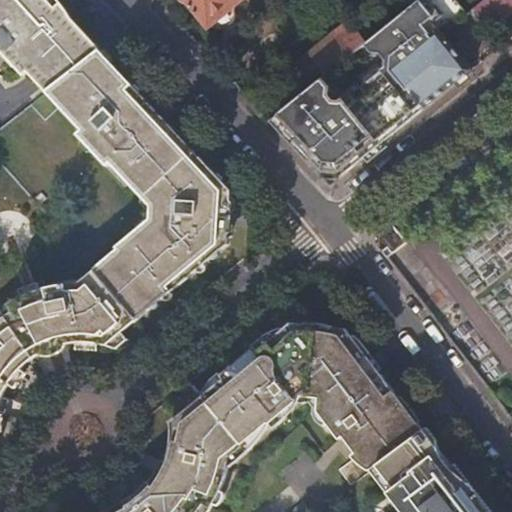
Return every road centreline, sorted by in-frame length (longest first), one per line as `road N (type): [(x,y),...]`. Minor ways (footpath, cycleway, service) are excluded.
road 1 (residential): [(332,230),(122,0)]
road 2 (residential): [(511,458),(332,230)]
road 3 (residential): [(110,407),(332,230)]
road 4 (residential): [(511,80),(332,230)]
